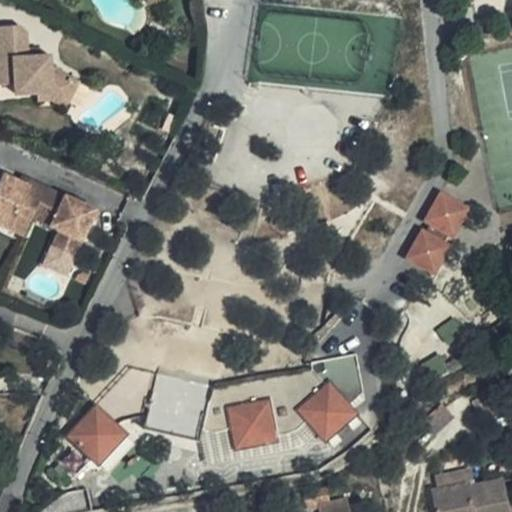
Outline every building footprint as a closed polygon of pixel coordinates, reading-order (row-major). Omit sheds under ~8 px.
[(0,48),(29,47),(28,34),(21,30),(0,30),(0,48)] [(29,60),(29,47),(0,48),(0,86),(15,86),(16,99),(35,97),(50,97),(71,108),(82,88),(48,70),(47,59),(29,60)] [(67,116),(71,108),(50,97),(35,97),(35,107),(50,107),(67,116)] [(60,202),(24,183),(19,192),(28,197),(17,218),(45,232),(60,202)] [(17,218),(28,197),(19,192),(5,185),(0,194),(0,232),(22,243),(31,226),(17,218)] [(458,225),(469,197),(446,188),(434,215),(440,218),(451,222),(458,225)] [(95,220),(60,202),(45,232),(58,239),(50,254),(72,265),(95,220)] [(451,222),(440,218),(437,226),(433,225),(421,255),(450,267),(463,237),(448,231),(451,222)] [(96,407),(115,428),(148,419),(159,379),(133,372),(96,407)] [(311,457),(330,440),(309,416),(342,387),(330,375),(215,394),(202,440),(206,471),(311,457)] [(159,379),(148,419),(146,430),(200,445),(202,440),(215,394),(159,379)] [(373,418),(342,387),(309,416),(330,440),(338,449),(373,418)] [(124,440),(115,428),(96,407),(61,442),(69,451),(57,462),(73,479),(90,464),(94,469),(124,440)] [(469,473),(482,470),(477,452),(440,459),(444,475),(469,471),(469,473)] [(479,511),(486,511),(511,507),(502,465),(482,470),(469,473),(469,471),(444,475),(431,478),(438,511),(468,511),(468,509),(478,507),(479,511)] [(304,501),(306,511),(338,511),(334,494),(304,501)]
